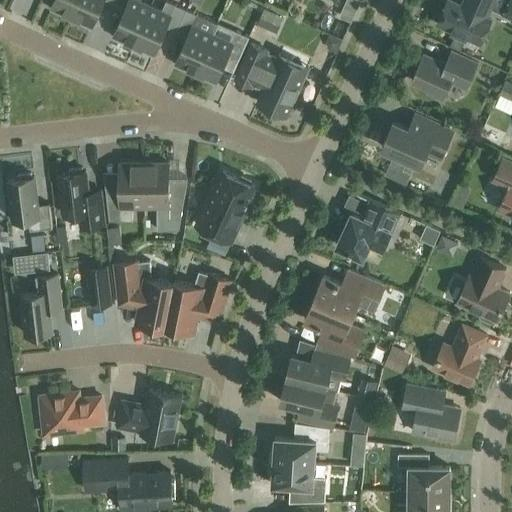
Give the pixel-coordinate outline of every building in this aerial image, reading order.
[(72,15),(78,0),(54,0),(50,9),(62,14),(64,11),(72,15)] [(78,0),(72,15),(80,18),(79,21),(91,27),(102,0),(109,0),(115,2),(115,0),(78,0)] [(134,42),(151,5),(140,0),(115,0),(115,2),(126,7),(113,36),(124,42),(126,39),(134,42)] [(177,30),(187,8),(168,0),(165,0),(161,10),(151,5),(134,42),(142,46),(141,49),(153,54),(166,25),(177,30)] [(346,0),(344,5),(356,11),(361,0),(346,0)] [(486,17),(493,0),(465,0),(467,1),(464,7),(449,0),(447,0),(437,23),(480,43),(491,19),(486,17)] [(511,19),(511,0),(508,0),(502,15),(511,19)] [(257,23),(270,29),(277,13),(264,7),(257,23)] [(196,70),(213,33),(193,24),(198,13),(187,8),(177,30),(188,35),(175,64),(186,69),(188,66),(196,70)] [(213,33),(196,70),(204,74),(203,77),(215,82),(228,53),(239,58),(249,36),(237,31),(232,42),(213,33)] [(277,58),(266,53),(268,50),(251,42),(236,77),(252,85),(254,79),(260,82),(263,88),(258,101),(273,108),(275,113),(283,117),(291,114),(295,105),(293,100),(308,66),(279,53),(277,58)] [(467,88),(478,63),(451,51),(445,64),(423,54),(412,80),(429,88),(428,91),(443,98),(451,81),(467,88)] [(511,98),(511,82),(505,80),(499,93),(511,98)] [(22,116),(19,100),(27,99),(24,86),(16,87),(18,99),(10,100),(13,117),(22,116)] [(453,130),(415,113),(409,128),(393,121),(382,147),(420,164),(426,151),(441,158),(453,130)] [(58,147),(91,145),(90,130),(57,132),(58,147)] [(511,214),(511,161),(502,157),(493,178),(509,185),(498,209),(511,214)] [(133,205),(145,205),(144,162),(120,163),(120,190),(107,190),(107,185),(106,185),(110,219),(133,219),(133,205)] [(144,162),(145,205),(158,205),(158,229),(179,229),(188,177),(186,177),(186,181),(170,181),(169,162),(144,162)] [(62,172),(67,213),(82,211),(84,223),(106,220),(103,196),(91,198),(88,169),(86,169),(85,166),(71,168),(72,171),(62,172)] [(239,177),(223,169),(206,206),(204,206),(196,224),(232,240),(251,198),(250,197),(256,184),(251,182),(250,179),(242,175),(239,177)] [(9,179),(13,219),(29,217),(31,229),(53,227),(50,203),(38,204),(35,176),(32,176),(32,172),(18,174),(18,177),(9,179)] [(383,247),(399,211),(371,199),(363,217),(352,212),(350,217),(352,218),(348,225),(347,224),(337,245),(363,257),(370,241),(383,247)] [(426,224),(420,238),(434,245),(440,230),(426,224)] [(57,226),(58,241),(66,241),(64,225),(57,226)] [(47,251),(15,255),(17,269),(49,265),(47,251)] [(500,282),(506,268),(481,257),(472,275),(469,274),(457,301),(481,312),(480,315),(481,318),(491,322),(493,321),(495,319),(497,320),(510,292),(495,286),(498,280),(500,282)] [(165,327),(174,280),(173,280),(172,282),(151,278),(148,259),(137,261),(136,259),(113,263),(119,303),(120,303),(119,299),(136,297),(138,305),(135,322),(165,327)] [(108,280),(107,265),(88,267),(92,305),(111,302),(111,301),(108,301),(106,280),(108,280)] [(315,296),(353,313),(358,302),(374,309),(385,283),(349,268),(342,283),(324,275),(315,296)] [(174,280),(165,327),(166,325),(194,331),(198,314),(204,309),(218,313),(217,319),(218,320),(230,278),(207,271),(207,273),(198,270),(194,284),(174,280)] [(51,335),(50,331),(52,331),(50,309),(61,307),(57,273),(35,276),(37,292),(22,294),(26,334),(29,334),(35,333),(36,337),(51,335)] [(349,324),(353,313),(315,296),(305,319),(324,327),(318,341),(354,356),(365,331),(349,324)] [(479,351),(486,334),(463,323),(453,346),(444,342),(433,367),(469,383),(480,359),(472,355),(475,350),(479,351)] [(286,377),(337,389),(338,390),(341,377),(345,378),(351,356),(315,347),(312,359),(292,354),(286,377)] [(403,372),(408,361),(400,358),(402,353),(391,348),(384,364),(403,372)] [(334,404),(337,389),(286,377),(280,401),(301,406),(298,419),(333,428),(339,405),(334,404)] [(454,439),(460,408),(443,404),(445,390),(407,383),(402,408),(417,411),(413,431),(454,439)] [(172,439),(181,394),(150,388),(147,403),(123,399),(118,425),(142,430),(141,432),(172,439)] [(69,399),(68,391),(40,394),(44,433),(83,428),(83,424),(105,421),(102,395),(69,399)] [(269,459),(315,462),(317,446),(329,447),(330,427),(295,425),(294,438),(275,436),(275,449),(270,448),(269,459)] [(409,491),(450,490),(450,466),(429,466),(429,454),(398,453),(398,466),(409,466),(409,491)] [(364,455),(351,454),(351,464),(363,465),(364,455)] [(129,473),(128,456),(84,459),(86,490),(120,488),(121,510),(153,508),(153,505),(173,503),(172,495),(176,495),(175,479),(171,479),(171,470),(129,473)] [(314,478),(315,462),(269,459),(268,472),(273,472),(272,484),(290,486),(289,501),(325,500),(327,479),(314,478)] [(449,511),(450,490),(409,491),(409,503),(398,503),(397,511),(449,511)] [(324,511),(324,503),(284,508),(284,511),(324,511)]
